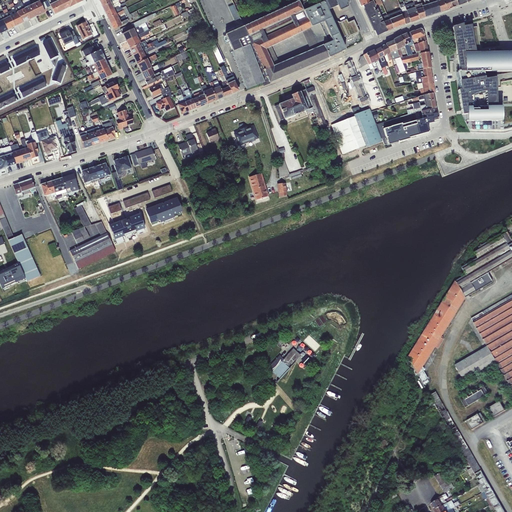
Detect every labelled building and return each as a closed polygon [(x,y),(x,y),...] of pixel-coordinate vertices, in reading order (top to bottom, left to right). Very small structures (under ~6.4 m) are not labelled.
[(11,10),(8,12),(15,26),(22,23),(14,6),(12,1),(11,1),(10,0),(7,0),(8,2),(7,3),(11,10)] [(14,6),(22,23),(30,19),(24,8),(20,0),(17,0),(19,4),(14,6)] [(31,4),(37,16),(45,12),(43,10),(47,8),(44,2),(41,4),(39,1),(35,3),(33,0),(30,2),(31,4)] [(55,14),(83,0),(82,0),(58,0),(50,4),(51,6),(55,14)] [(115,0),(102,7),(105,12),(117,6),(120,5),(119,2),(122,0),(115,0)] [(348,22),(346,19),(340,22),(333,19),(332,20),(328,10),(337,6),(339,10),(348,7),(344,0),(297,0),(298,1),(303,11),(312,28),(328,58),(345,50),(343,45),(345,44),(343,39),(353,34),(353,35),(359,32),(354,20),(348,22)] [(415,5),(414,5),(419,19),(425,17),(421,5),(420,2),(420,0),(416,0),(418,4),(415,5)] [(423,0),(425,4),(421,5),(425,17),(432,15),(428,0),(423,0)] [(432,0),(428,0),(432,15),(440,13),(436,0),(433,1),(432,0)] [(435,0),(436,0),(440,13),(446,10),(442,0),(435,0)] [(452,8),(448,0),(442,0),(446,10),(452,8)] [(263,82),(264,85),(271,83),(319,62),(328,58),(312,28),(303,11),(298,1),(225,34),(232,51),(231,52),(246,89),(263,82)] [(375,7),(373,1),(372,1),(363,6),(369,19),(376,36),(381,33),(382,34),(387,31),(380,17),(377,10),(374,11),(373,8),(375,7)] [(410,22),(404,6),(404,3),(399,5),(401,10),(402,14),(401,15),(405,24),(410,22)] [(413,3),(404,6),(410,22),(419,19),(414,5),(413,3)] [(24,8),(30,19),(37,16),(31,4),(24,8)] [(234,4),(228,7),(234,21),(240,18),(234,4)] [(175,5),(171,7),(175,16),(180,14),(175,5)] [(117,6),(105,12),(108,18),(127,9),(125,6),(122,8),(119,9),(117,6)] [(3,12),(0,13),(0,14),(8,30),(15,26),(8,12),(5,7),(1,9),(3,12)] [(127,9),(108,18),(110,24),(119,20),(118,16),(124,13),(126,16),(130,15),(127,9)] [(401,10),(388,15),(393,29),(405,24),(401,15),(402,14),(401,10)] [(119,20),(110,24),(113,30),(129,22),(128,22),(132,20),(130,18),(133,16),(134,18),(139,16),(136,11),(130,15),(126,16),(119,20)] [(126,41),(149,30),(145,23),(148,22),(147,21),(153,18),(152,14),(139,21),(141,25),(138,26),(138,27),(135,28),(134,29),(133,28),(133,29),(122,34),(126,41)] [(387,14),(380,17),(387,31),(393,29),(388,15),(387,14)] [(86,22),(76,26),(83,40),(84,40),(83,39),(92,35),(86,22)] [(459,24),(452,27),(459,71),(457,71),(460,90),(458,90),(462,115),(466,114),(466,121),(501,121),(501,106),(496,106),(495,77),(484,79),(484,77),(485,77),(484,71),(511,70),(511,51),(489,52),(489,49),(480,51),(476,26),(472,27),(471,25),(463,26),(463,23),(459,24)] [(409,32),(412,40),(420,38),(421,42),(418,43),(420,51),(420,53),(428,52),(424,36),(422,29),(420,28),(409,32)] [(126,41),(130,48),(140,43),(138,39),(149,34),(148,32),(150,31),(150,29),(149,30),(126,41)] [(68,30),(59,34),(66,49),(74,45),(75,45),(76,47),(81,44),(80,42),(79,43),(73,31),(70,32),(68,30)] [(409,32),(400,36),(404,46),(407,56),(412,55),(409,46),(413,44),(412,40),(409,32)] [(404,46),(400,36),(393,40),(393,41),(397,50),(399,57),(400,58),(402,57),(400,49),(404,46)] [(50,40),(43,43),(47,51),(54,48),(50,40)] [(130,48),(133,56),(159,43),(157,40),(147,45),(145,41),(140,43),(130,48)] [(133,56),(137,64),(147,59),(145,55),(147,55),(146,53),(154,49),(166,43),(165,40),(159,43),(133,56)] [(393,41),(385,44),(389,53),(392,60),(392,62),(395,61),(400,73),(405,71),(405,69),(403,64),(400,58),(399,57),(397,50),(393,41)] [(89,66),(104,59),(97,44),(81,52),(84,58),(85,57),(86,59),(81,61),(84,68),(89,66)] [(385,44),(380,47),(386,62),(392,60),(389,53),(385,44)] [(36,47),(29,50),(32,58),(40,54),(36,47)] [(380,47),(373,50),(382,70),(384,76),(387,74),(385,67),(388,66),(386,62),(380,47)] [(58,56),(54,48),(47,51),(50,59),(58,56)] [(29,50),(20,55),(24,62),(32,58),(29,50)] [(373,50),(363,55),(368,64),(371,69),(376,67),(379,72),(382,70),(373,50)] [(186,51),(176,56),(178,61),(188,57),(186,51)] [(417,54),(416,54),(412,55),(407,56),(402,57),(400,58),(403,64),(406,63),(419,60),(417,54)] [(20,55),(12,58),(16,66),(24,62),(20,55)] [(137,64),(141,73),(151,68),(149,65),(150,64),(150,63),(150,62),(151,61),(157,59),(155,55),(147,59),(137,64)] [(362,67),(368,64),(363,55),(360,57),(359,61),(362,67)] [(421,64),(413,65),(414,68),(410,69),(411,72),(423,69),(431,68),(429,58),(420,60),(421,64)] [(93,74),(108,67),(104,59),(89,66),(93,74)] [(353,78),(351,79),(354,86),(355,86),(360,99),(359,99),(361,107),(368,104),(361,83),(351,60),(347,62),(348,65),(348,66),(347,66),(349,72),(350,71),(353,78)] [(6,62),(0,64),(0,71),(1,73),(9,69),(6,62)] [(158,65),(153,67),(154,71),(165,66),(163,62),(158,65)] [(66,67),(58,64),(55,72),(63,75),(66,67)] [(221,70),(232,94),(239,91),(231,74),(228,76),(226,74),(227,73),(224,65),(220,67),(221,70)] [(112,75),(108,67),(93,74),(87,77),(89,81),(98,76),(100,80),(112,75)] [(141,73),(145,79),(154,75),(152,72),(154,71),(153,67),(151,68),(141,73)] [(174,75),(175,75),(171,67),(154,75),(145,79),(145,80),(147,85),(152,83),(152,84),(159,81),(159,80),(160,79),(161,81),(174,75)] [(211,88),(216,100),(224,97),(219,84),(217,80),(213,82),(208,67),(204,69),(211,88)] [(423,71),(415,72),(416,77),(417,84),(433,82),(431,68),(423,69),(423,71)] [(219,84),(224,97),(232,94),(221,70),(219,71),(220,75),(219,76),(222,83),(219,84)] [(63,75),(55,72),(52,80),(60,83),(63,75)] [(42,78),(34,82),(37,90),(46,86),(42,78)] [(93,88),(100,85),(100,84),(98,81),(91,84),(92,86),(84,89),(85,92),(93,88)] [(102,89),(105,94),(117,89),(118,88),(115,81),(101,88),(102,89)] [(37,90),(34,82),(27,86),(30,94),(37,90)] [(160,93),(162,95),(170,91),(168,87),(165,89),(162,84),(158,86),(150,89),(153,96),(160,93)] [(95,92),(102,89),(101,88),(100,85),(93,88),(94,89),(87,92),(89,97),(96,94),(95,92)] [(204,94),(207,104),(216,100),(211,88),(207,90),(205,85),(201,86),(202,91),(204,94)] [(30,94),(27,86),(19,90),(23,97),(30,94)] [(315,94),(313,87),(312,87),(306,90),(306,89),(324,132),(329,130),(326,123),(325,123),(314,95),(315,94)] [(434,93),(434,87),(423,89),(420,89),(421,96),(426,94),(433,93),(434,93)] [(117,89),(105,94),(90,101),(92,105),(100,102),(100,103),(101,103),(106,101),(107,103),(120,96),(119,95),(121,94),(119,90),(117,91),(117,89)] [(183,98),(180,89),(177,90),(179,95),(177,96),(180,103),(178,104),(182,114),(189,111),(183,98)] [(186,96),(183,98),(189,111),(196,108),(189,92),(188,89),(184,91),(186,96)] [(291,95),(293,99),(274,106),(280,121),(283,119),(284,119),(307,110),(312,108),(305,90),(291,95)] [(170,91),(162,95),(164,99),(161,100),(162,101),(156,103),(160,110),(165,107),(167,111),(174,107),(170,99),(172,98),(170,91)] [(189,92),(196,108),(207,104),(204,94),(198,96),(199,97),(195,98),(194,99),(191,91),(189,92)] [(12,93),(4,97),(8,104),(16,101),(12,93)] [(419,100),(419,103),(424,102),(434,100),(433,95),(433,93),(426,94),(421,96),(411,99),(412,102),(419,100)] [(54,97),(50,98),(51,100),(48,101),(49,105),(61,101),(59,97),(54,98),(54,97)] [(434,100),(424,102),(425,105),(420,106),(419,103),(413,105),(413,109),(407,110),(408,115),(415,112),(418,112),(435,108),(434,100)] [(82,110),(88,107),(85,101),(80,104),(82,110)] [(68,111),(70,117),(75,116),(73,107),(67,108),(68,111)] [(438,120),(435,108),(418,112),(420,119),(415,120),(415,121),(419,135),(421,135),(429,133),(427,123),(438,120)] [(370,109),(354,115),(354,116),(365,146),(366,147),(382,141),(370,109)] [(116,118),(119,130),(123,129),(122,127),(127,126),(126,125),(133,123),(130,116),(128,117),(126,110),(121,112),(121,110),(117,112),(118,117),(116,118)] [(63,113),(66,123),(68,127),(72,126),(70,117),(68,111),(63,113)] [(342,154),(365,146),(354,116),(331,125),(342,154)] [(415,136),(419,135),(415,121),(402,125),(400,117),(377,125),(385,145),(387,144),(387,145),(415,138),(415,136)] [(104,129),(107,140),(115,138),(114,135),(115,135),(112,128),(115,127),(112,119),(109,120),(110,121),(102,123),(104,129)] [(64,139),(71,137),(68,127),(66,123),(62,125),(57,126),(61,137),(63,136),(64,139)] [(95,128),(100,143),(107,140),(104,129),(100,130),(98,127),(95,128)] [(240,131),(235,134),(239,146),(257,139),(253,127),(247,129),(247,128),(240,130),(240,131)] [(95,128),(87,130),(92,146),(100,143),(95,128)] [(212,131),(206,133),(210,143),(219,139),(215,128),(211,130),(212,131)] [(84,148),(92,146),(87,130),(79,133),(84,148)] [(25,141),(31,159),(38,157),(37,153),(39,153),(38,152),(36,147),(37,146),(36,143),(39,142),(36,134),(35,131),(31,133),(32,139),(25,141)] [(39,142),(41,141),(45,152),(46,153),(47,154),(50,153),(51,152),(50,150),(57,148),(55,144),(56,143),(54,137),(49,138),(47,131),(36,134),(39,142)] [(187,142),(178,145),(180,152),(181,151),(182,155),(191,151),(191,153),(192,155),(195,154),(198,153),(191,134),(185,136),(187,142)] [(64,139),(63,139),(64,143),(65,147),(66,147),(68,153),(76,151),(74,145),(75,144),(73,140),(71,136),(71,137),(64,139)] [(442,136),(431,141),(432,145),(444,141),(442,136)] [(19,150),(23,162),(23,161),(24,163),(27,162),(27,160),(31,159),(25,141),(24,139),(20,140),(23,149),(19,150)] [(10,146),(15,164),(23,162),(19,150),(17,144),(10,146)] [(2,149),(8,167),(15,164),(10,146),(2,149)] [(148,150),(135,154),(138,164),(155,159),(152,150),(152,148),(148,150)] [(277,155),(279,177),(284,176),(289,174),(284,160),(285,160),(283,157),(284,156),(283,153),(277,155)] [(138,164),(135,154),(131,155),(134,166),(138,164),(139,166),(141,165),(146,163),(155,160),(155,159),(138,164)] [(114,161),(115,165),(114,166),(116,172),(112,173),(118,190),(123,188),(119,178),(122,177),(123,177),(124,176),(125,175),(126,174),(126,173),(126,172),(126,170),(131,169),(127,156),(122,158),(122,159),(119,160),(119,159),(114,161)] [(302,170),(289,174),(284,176),(285,178),(291,177),(292,180),(302,176),(301,174),(329,165),(328,162),(302,170)] [(105,164),(94,167),(98,180),(104,178),(104,177),(110,175),(108,168),(106,168),(105,164)] [(98,180),(94,167),(82,171),(83,176),(82,176),(85,183),(86,185),(90,184),(89,183),(98,180)] [(79,190),(74,174),(62,178),(67,192),(67,194),(79,190)] [(261,174),(250,177),(257,202),(266,200),(267,200),(268,200),(269,198),(261,174)] [(67,192),(62,178),(51,181),(56,197),(57,199),(62,198),(61,194),(67,192)] [(31,179),(13,185),(17,199),(23,197),(22,193),(34,189),(31,179)] [(51,181),(40,185),(44,197),(50,195),(51,198),(56,197),(51,181)] [(286,183),(277,184),(278,193),(279,193),(279,196),(287,195),(286,192),(287,192),(286,183)] [(152,191),(154,198),(172,192),(170,185),(152,191)] [(123,201),(125,208),(150,199),(148,192),(123,201)] [(176,198),(146,210),(151,223),(159,219),(160,222),(173,217),(173,215),(181,211),(176,198)] [(84,227),(91,225),(81,205),(86,203),(85,201),(76,205),(77,207),(74,209),(84,227)] [(119,203),(108,207),(110,214),(121,210),(119,203)] [(26,282),(40,276),(22,235),(14,238),(0,204),(0,222),(8,240),(18,263),(26,280),(26,282)] [(139,214),(109,225),(114,239),(123,236),(124,239),(137,234),(136,231),(145,228),(139,214)] [(101,236),(69,251),(75,262),(112,244),(101,221),(95,224),(101,236)] [(71,231),(77,244),(90,237),(86,230),(84,227),(71,231)] [(426,372),(467,302),(495,286),(490,277),(511,263),(511,240),(507,232),(503,238),(482,251),(483,253),(477,256),(479,259),(479,260),(465,271),(469,279),(458,285),(457,285),(458,285),(441,312),(440,312),(439,313),(440,314),(439,316),(437,315),(433,322),(434,323),(425,338),(425,337),(423,340),(424,340),(419,348),(419,347),(418,348),(419,348),(411,361),(425,385),(431,381),(426,372)] [(115,252),(112,244),(75,262),(78,269),(115,252)] [(0,284),(3,290),(11,286),(10,285),(18,281),(18,283),(26,280),(18,263),(12,265),(13,266),(0,271),(0,284)] [(511,300),(473,323),(489,351),(456,370),(465,385),(498,366),(503,374),(498,377),(508,393),(511,390),(511,300)] [(283,360),(282,362),(289,369),(300,357),(293,350),(283,360)] [(280,357),(268,368),(273,372),(270,375),(277,382),(289,369),(282,362),(283,360),(280,357)] [(487,389),(463,402),(468,411),(492,397),(487,389)] [(504,511),(439,394),(432,398),(464,455),(485,492),(489,498),(496,511),(504,511)] [(501,406),(490,413),(495,422),(506,416),(501,406)] [(480,419),(468,425),(473,435),(485,428),(480,419)] [(460,461),(454,465),(457,471),(464,468),(460,461)] [(445,479),(449,485),(460,478),(457,472),(445,479)] [(435,479),(444,496),(450,492),(441,475),(435,479)] [(441,505),(439,502),(430,507),(433,511),(437,511),(445,508),(442,504),(441,505)]
